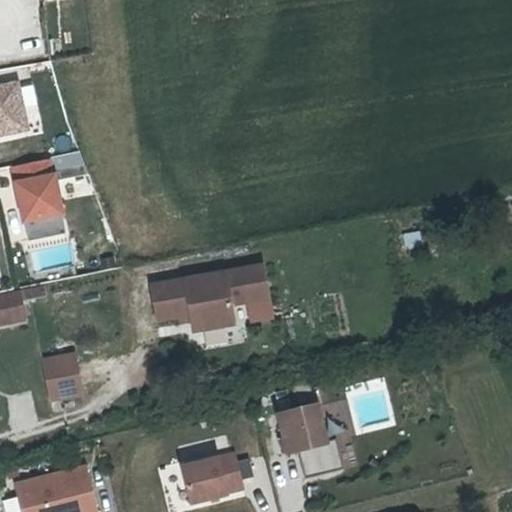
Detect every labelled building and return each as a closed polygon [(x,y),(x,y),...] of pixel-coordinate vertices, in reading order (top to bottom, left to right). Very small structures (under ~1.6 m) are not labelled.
[(19,81),(0,84),(0,137),(29,132),(19,81)] [(24,225),(65,216),(53,160),(12,168),(24,225)] [(151,284),(157,322),(191,317),(194,334),(236,327),(232,307),(271,301),(265,266),(151,284)] [(20,290),(0,294),(0,326),(27,320),(20,290)] [(51,403),(83,396),(75,353),(42,359),(51,403)] [(273,423),(282,460),(291,458),(298,486),(337,476),(330,446),(319,449),(311,413),(309,413),(302,387),(285,391),(292,418),(273,423)] [(176,474),(184,510),(220,502),(219,500),(235,495),(227,462),(176,474)] [(86,511),(78,474),(8,490),(13,511),(86,511)]
